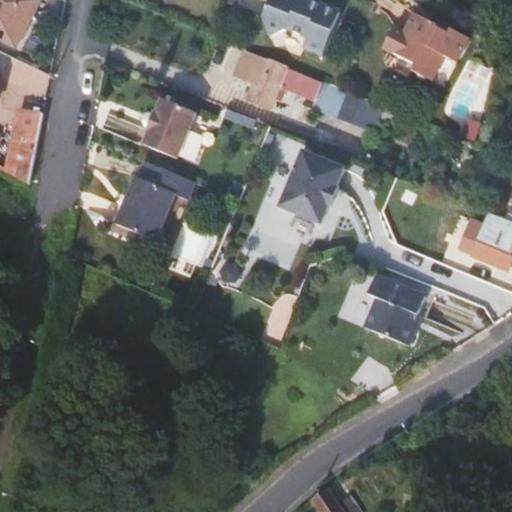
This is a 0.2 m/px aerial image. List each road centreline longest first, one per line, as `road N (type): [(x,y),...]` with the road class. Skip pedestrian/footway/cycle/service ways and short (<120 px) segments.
road 1 (unclassified): [(0,432),(81,0)]
road 2 (tertiary): [(263,511),(337,445),(511,344)]
